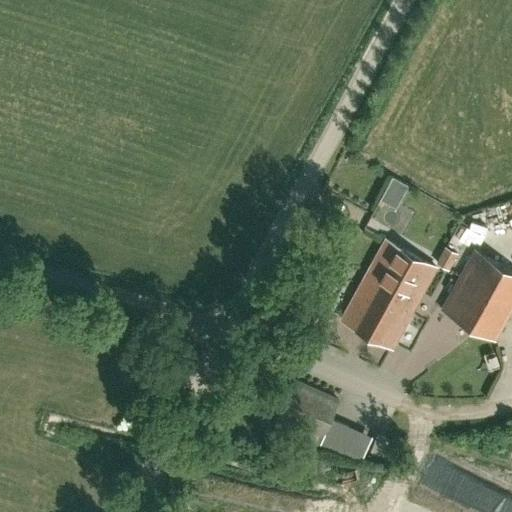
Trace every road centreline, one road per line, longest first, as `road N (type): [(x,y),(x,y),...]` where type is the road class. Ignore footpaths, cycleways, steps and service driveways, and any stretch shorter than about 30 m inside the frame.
road 1 (unclassified): [(224,331),(404,0)]
road 2 (track): [(360,511),(332,490),(48,417)]
road 3 (track): [(511,403),(445,410),(400,400),(224,331)]
road 4 (unclassified): [(0,266),(224,331)]
road 5 (unclassified): [(133,511),(224,331)]
